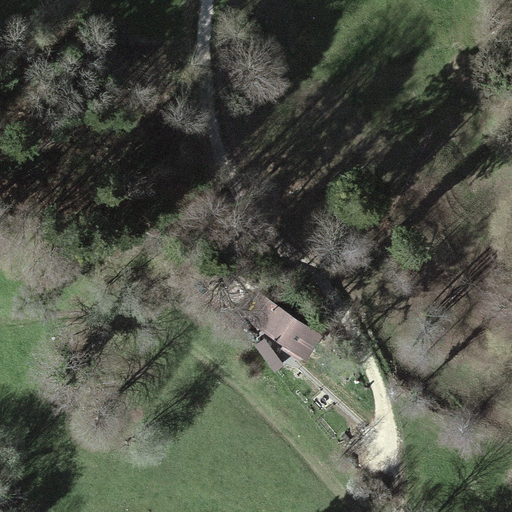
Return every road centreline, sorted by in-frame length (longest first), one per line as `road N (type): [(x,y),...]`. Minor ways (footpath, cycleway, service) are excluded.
road 1 (track): [(394,511),(377,392),(354,339),(236,217),(214,182),(194,58),(202,0)]
road 2 (track): [(0,326),(189,350),(296,440),(357,511)]
